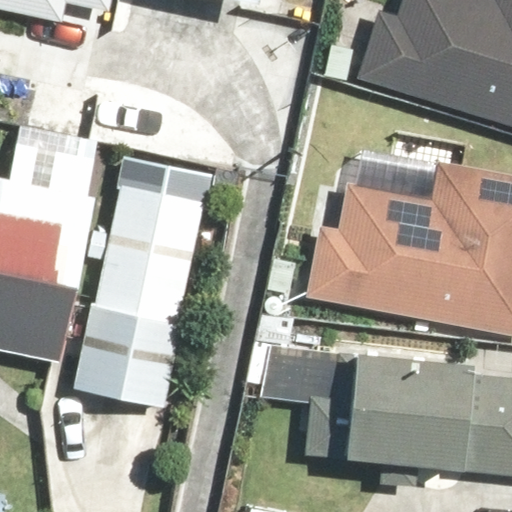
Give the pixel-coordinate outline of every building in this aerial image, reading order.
[(366,2),(342,77),(511,132),(511,0),(494,0),(495,0),(494,0),(401,0),(398,12),(366,2)] [(310,231),(296,289),(511,338),(511,176),(428,157),(419,201),(343,183),(331,236),(310,231)] [(80,192),(0,178),(0,359),(50,368),(80,192)] [(194,198),(105,181),(64,390),(153,408),(194,198)] [(449,359),(330,352),(324,459),(511,469),(511,384),(448,381),(449,359)]
